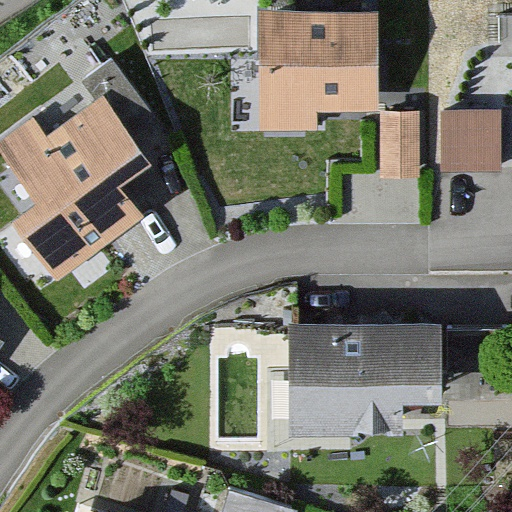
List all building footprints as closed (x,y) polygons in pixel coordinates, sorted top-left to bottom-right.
[(315,128),(314,111),(369,111),(367,9),(252,11),(254,129),(315,128)] [(0,102),(12,93),(0,76),(0,102)] [(6,217),(50,274),(132,212),(109,182),(139,159),(91,96),(41,134),(30,120),(0,142),(0,167),(26,202),(6,217)] [(432,166),(493,167),(494,110),(433,109),(432,166)] [(379,177),(418,176),(416,110),(377,111),(379,177)] [(396,402),(427,402),(426,320),(279,321),(280,435),(397,434),(396,402)] [(230,487),(224,511),(292,511),(295,501),(230,487)]
